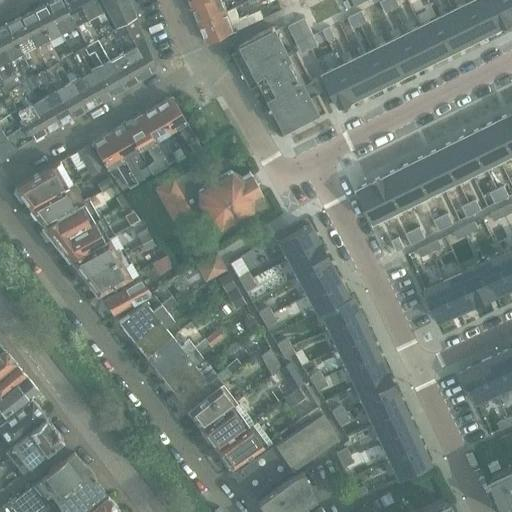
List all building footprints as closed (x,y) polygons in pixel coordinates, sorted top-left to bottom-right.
[(54,0),(47,4),(66,40),(73,53),(83,47),(85,45),(61,0),(54,0)] [(61,0),(85,45),(97,39),(99,38),(79,0),(61,0)] [(102,11),(96,0),(79,0),(99,38),(110,32),(112,30),(106,20),(101,23),(96,14),(102,11)] [(137,18),(130,0),(101,0),(116,28),(123,25),(137,18)] [(224,1),(225,0),(200,0),(193,3),(201,22),(228,11),(224,1)] [(388,0),(383,0),(381,2),(386,12),(393,8),(388,0)] [(396,0),(388,0),(393,8),(399,5),(396,0)] [(488,0),(472,0),(469,2),(485,35),(501,27),(488,0)] [(511,7),(508,0),(488,0),(501,27),(511,21),(511,7)] [(469,2),(453,9),(469,42),(485,35),(469,2)] [(66,40),(47,4),(34,11),(53,48),(66,40)] [(453,9),(437,17),(453,50),(469,42),(453,9)] [(209,42),(253,23),(264,19),(260,10),(249,14),(232,21),(228,11),(201,22),(209,42)] [(20,18),(46,67),(51,64),(57,61),(60,60),(53,48),(34,11),(20,18)] [(362,11),(356,14),(361,24),(368,21),(362,11)] [(356,14),(349,17),(355,27),(361,24),(356,14)] [(437,17),(421,25),(437,58),(453,50),(437,17)] [(27,64),(33,75),(38,72),(44,68),(46,67),(20,18),(7,25),(21,52),(27,64)] [(144,41),(137,18),(123,25),(135,46),(150,73),(155,70),(144,41)] [(297,22),(289,26),(297,43),(306,39),(313,35),(310,29),(305,18),(297,22)] [(27,64),(21,52),(7,25),(0,28),(0,44),(15,73),(19,82),(27,78),(21,67),(27,64)] [(137,80),(150,73),(135,46),(123,25),(116,28),(112,30),(110,32),(114,38),(115,41),(122,37),(129,50),(122,53),(137,80)] [(421,25),(405,33),(420,66),(437,58),(421,25)] [(313,80),(298,51),(289,56),(274,27),(253,39),(255,43),(233,54),(251,89),(264,82),(266,87),(264,88),(286,132),(329,109),(327,105),(332,103),(318,77),(313,80)] [(331,27),(323,30),(329,41),(336,38),(331,27)] [(137,80),(122,53),(118,56),(109,41),(114,38),(110,32),(99,38),(97,39),(104,51),(124,88),(137,80)] [(405,33),(389,41),(404,74),(420,66),(405,33)] [(313,35),(306,39),(311,49),(319,46),(313,35)] [(124,88),(104,51),(97,39),(85,45),(83,47),(88,55),(95,50),(103,64),(95,68),(110,95),(124,88)] [(389,41),(373,49),(388,82),(404,74),(389,41)] [(15,73),(0,44),(0,76),(2,80),(15,73)] [(110,95),(95,68),(90,71),(83,58),(88,55),(83,47),(73,53),(70,54),(78,67),(97,103),(110,95)] [(373,49),(357,57),(372,90),(388,82),(373,49)] [(97,103),(78,67),(70,54),(60,60),(57,61),(61,67),(67,64),(70,71),(65,75),(70,83),(85,110),(97,103)] [(357,57),(340,65),(356,98),(372,90),(357,57)] [(85,110),(70,83),(64,86),(55,70),(61,67),(57,61),(51,64),(46,67),(44,68),(71,117),(85,110)] [(340,65),(323,74),(339,106),(356,98),(340,65)] [(44,98),(58,124),(71,117),(44,68),(38,72),(33,75),(31,76),(36,84),(44,98)] [(58,124),(44,98),(36,102),(28,88),(36,84),(31,76),(27,78),(19,82),(18,83),(25,97),(45,132),(58,124)] [(0,100),(3,99),(9,94),(6,89),(1,80),(0,81),(0,100)] [(45,132),(25,97),(18,83),(6,89),(9,94),(11,98),(17,95),(25,109),(17,113),(24,126),(32,139),(45,132)] [(0,120),(16,111),(15,109),(11,98),(9,94),(3,99),(0,100),(0,120)] [(171,97),(155,106),(171,133),(178,129),(187,144),(188,143),(192,149),(194,154),(202,149),(172,97),(171,97)] [(155,106),(140,115),(169,165),(170,168),(186,158),(184,155),(181,151),(180,148),(172,153),(163,138),(171,133),(155,106)] [(0,140),(14,131),(24,126),(17,113),(16,111),(0,120),(0,140)] [(511,113),(498,119),(511,147),(511,113)] [(140,115),(124,124),(140,151),(146,147),(154,161),(149,164),(150,164),(148,165),(153,173),(153,174),(169,165),(140,115)] [(511,147),(498,119),(484,126),(501,160),(511,154),(511,147)] [(124,124),(109,133),(137,182),(152,173),(153,173),(148,165),(140,170),(132,156),(140,151),(124,124)] [(0,159),(14,150),(32,139),(24,126),(14,131),(0,140),(0,159)] [(484,126),(470,133),(487,167),(501,160),(484,126)] [(109,133),(91,143),(92,145),(107,170),(115,165),(116,166),(122,176),(114,180),(122,190),(128,187),(136,183),(137,182),(109,133)] [(470,133),(456,140),(472,174),(487,167),(470,133)] [(456,140),(442,147),(459,181),(472,174),(456,140)] [(102,167),(90,146),(77,154),(85,167),(89,174),(102,167)] [(442,147),(428,154),(445,187),(459,181),(442,147)] [(428,154),(414,161),(431,194),(445,187),(428,154)] [(16,188),(14,190),(21,200),(23,199),(29,207),(73,183),(60,161),(59,162),(15,187),(16,188)] [(414,161),(400,168),(417,201),(431,194),(414,161)] [(400,168),(385,175),(402,208),(417,201),(400,168)] [(251,210),(251,196),(260,191),(250,174),(241,178),(230,171),(199,189),(190,175),(175,184),(173,180),(155,189),(173,222),(188,213),(194,223),(197,224),(206,219),(218,228),(251,210)] [(385,175),(372,181),(389,215),(402,208),(385,175)] [(114,186),(108,177),(98,184),(103,192),(114,186)] [(372,181),(357,188),(374,222),(389,215),(372,181)] [(73,183),(29,207),(42,224),(83,201),(84,201),(73,183)] [(505,185),(498,189),(503,200),(510,197),(505,185)] [(498,189),(491,192),(496,203),(503,200),(498,189)] [(119,195),(106,202),(110,211),(111,212),(121,207),(124,205),(119,195)] [(83,201),(42,224),(57,242),(100,218),(99,217),(89,198),(84,201),(83,201)] [(477,199),(470,203),(475,214),(482,210),(477,199)] [(140,220),(127,203),(124,205),(121,207),(131,225),(140,220)] [(470,203),(463,206),(468,217),(475,214),(470,203)] [(511,203),(511,204),(501,209),(505,216),(511,212),(511,203)] [(501,209),(490,214),(494,221),(505,216),(501,209)] [(449,213),(442,216),(447,227),(454,224),(449,213)] [(100,218),(57,242),(70,259),(114,235),(103,216),(100,218)] [(442,216),(435,220),(440,231),(447,227),(442,216)] [(475,222),(465,227),(468,234),(479,229),(475,222)] [(309,224),(278,241),(288,259),(319,242),(309,224)] [(421,226),(413,230),(418,241),(426,237),(421,226)] [(465,227),(454,232),(457,239),(468,234),(465,227)] [(413,230),(407,233),(412,244),(418,241),(413,230)] [(152,239),(148,232),(138,238),(142,244),(152,239)] [(114,235),(70,259),(71,260),(86,278),(126,254),(115,234),(114,235)] [(399,237),(393,241),(398,251),(405,247),(404,246),(399,237)] [(155,245),(152,239),(142,244),(146,251),(155,245)] [(439,240),(428,245),(432,252),(442,247),(439,240)] [(319,242),(288,259),(298,277),(329,260),(319,242)] [(428,245),(417,250),(421,257),(432,252),(428,245)] [(511,249),(500,255),(511,281),(511,249)] [(224,269),(215,253),(196,264),(205,280),(224,269)] [(126,254),(86,278),(98,293),(137,273),(126,254)] [(175,266),(168,254),(153,263),(160,275),(175,266)] [(511,281),(500,255),(482,263),(496,296),(511,288),(511,281)] [(329,260),(298,277),(307,295),(339,278),(329,260)] [(482,263),(463,272),(477,304),(496,296),(482,263)] [(197,275),(191,267),(190,265),(179,272),(187,283),(197,275)] [(248,271),(238,277),(242,284),(252,278),(248,271)] [(463,272),(444,280),(459,312),(477,304),(463,272)] [(236,288),(227,273),(218,279),(227,294),(236,288)] [(124,289),(105,299),(113,314),(123,309),(151,294),(140,275),(122,285),(124,289)] [(252,278),(242,284),(246,291),(256,285),(252,278)] [(339,278),(307,295),(317,313),(352,297),(352,296),(349,297),(339,278)] [(444,280),(425,289),(440,321),(459,312),(444,280)] [(245,304),(236,288),(227,294),(219,298),(222,303),(230,299),(236,309),(245,304)] [(153,294),(118,321),(133,339),(167,313),(178,304),(172,297),(162,305),(153,294)] [(352,297),(317,313),(317,314),(320,312),(329,330),(361,315),(352,297)] [(269,307),(258,313),(262,320),(272,314),(269,307)] [(167,313),(133,339),(147,358),(172,338),(173,337),(165,326),(173,320),(167,313)] [(272,314),(262,320),(266,327),(276,321),(272,314)] [(258,326),(252,315),(243,320),(249,331),(258,326)] [(361,315),(329,330),(337,348),(369,334),(361,315)] [(194,349),(160,375),(164,380),(163,381),(162,384),(167,391),(171,390),(172,390),(175,394),(201,373),(200,371),(193,363),(202,356),(201,355),(209,348),(212,346),(223,337),(217,330),(217,329),(195,347),(196,348),(194,349)] [(369,334),(337,348),(346,367),(378,352),(369,334)] [(172,338),(147,358),(160,375),(194,349),(196,348),(195,347),(189,340),(180,346),(173,337),(172,338)] [(287,338),(276,344),(280,351),(291,345),(287,338)] [(291,345),(280,351),(284,358),(295,352),(291,345)] [(511,347),(500,353),(511,377),(511,347)] [(281,368),(270,348),(260,356),(272,376),(281,369),(282,369),(281,368)] [(0,374),(15,363),(5,350),(0,353),(0,374)] [(378,352),(346,367),(355,385),(387,370),(378,352)] [(511,377),(500,353),(482,361),(497,393),(511,385),(511,377)] [(482,361),(463,370),(477,402),(497,393),(482,361)] [(303,383),(290,362),(281,368),(282,369),(281,369),(294,390),(303,383)] [(0,397),(26,377),(15,363),(0,374),(0,397)] [(201,373),(175,394),(186,409),(221,381),(222,382),(232,374),(226,367),(207,381),(201,373)] [(387,370),(355,385),(363,404),(395,389),(387,370)] [(319,371),(309,377),(313,384),(323,377),(319,371)] [(10,408),(27,395),(29,396),(36,390),(26,377),(0,397),(0,408),(6,404),(10,408)] [(323,377),(313,384),(317,391),(327,384),(323,377)] [(221,381),(186,409),(187,409),(188,411),(202,429),(234,404),(233,403),(226,395),(229,393),(230,392),(222,382),(221,381)] [(395,389),(363,404),(372,422),(404,407),(395,389)] [(0,431),(10,444),(45,418),(29,396),(27,395),(10,408),(13,413),(0,422),(0,431)] [(201,430),(199,431),(207,440),(209,438),(216,447),(248,424),(234,404),(202,429),(201,430)] [(341,405),(331,412),(335,419),(346,412),(341,405)] [(271,440),(233,465),(234,466),(239,473),(246,477),(246,478),(246,480),(246,481),(246,483),(247,484),(247,485),(248,487),(249,488),(250,489),(251,490),(252,490),(254,491),(255,491),(256,492),(258,492),(259,492),(261,492),(338,439),(319,408),(319,407),(271,440)] [(404,407),(372,422),(380,441),(412,426),(404,407)] [(346,412),(335,419),(340,425),(350,419),(346,412)] [(0,456),(6,452),(20,471),(62,439),(45,417),(45,418),(10,444),(4,449),(3,447),(0,449),(0,456)] [(508,418),(497,423),(501,430),(511,425),(508,418)] [(248,424),(216,447),(222,455),(219,457),(227,468),(230,466),(231,467),(233,465),(271,440),(255,419),(254,420),(253,421),(248,424)] [(412,426),(380,441),(389,459),(421,444),(412,426)] [(421,444),(389,459),(398,478),(430,464),(421,444)] [(346,448),(335,453),(339,460),(350,455),(346,448)] [(37,511),(55,499),(86,475),(81,469),(84,467),(73,453),(61,463),(59,461),(47,470),(49,472),(14,499),(13,497),(6,502),(13,511),(37,511)] [(350,455),(339,460),(342,467),(353,462),(350,455)] [(511,511),(511,470),(491,480),(505,511),(511,511)] [(308,511),(304,506),(314,498),(302,471),(291,476),(256,502),(263,511),(323,511),(321,508),(315,511),(308,511)] [(78,511),(104,493),(93,479),(90,481),(86,475),(55,499),(60,506),(52,511),(78,511)] [(364,486),(353,491),(357,498),(368,493),(364,486)] [(118,511),(107,497),(87,511),(118,511)] [(452,511),(448,502),(426,511),(452,511)]
